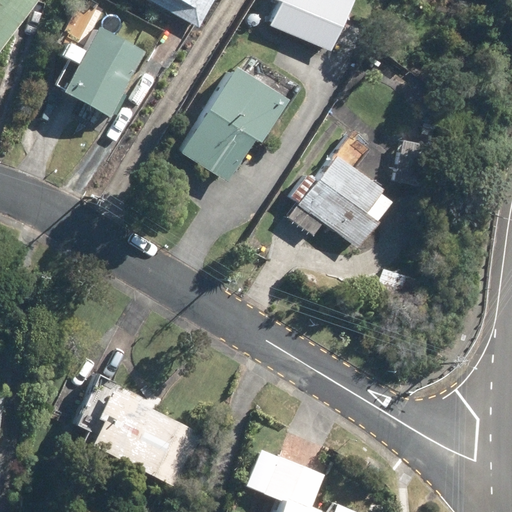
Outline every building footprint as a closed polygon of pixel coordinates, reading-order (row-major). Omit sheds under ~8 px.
[(0,0),(0,48),(36,0),(0,0)] [(148,0),(199,28),(213,0),(148,0)] [(108,116),(143,51),(98,28),(63,92),(108,116)] [(313,61),(301,76),(323,94),(335,78),(313,61)] [(180,151),(226,182),(255,139),(258,141),(285,100),(234,68),(180,151)] [(422,186),(430,150),(430,147),(402,141),(394,179),(422,186)] [(286,170),(251,147),(229,180),(265,203),(286,170)] [(438,189),(445,154),(430,150),(422,186),(438,189)] [(364,214),(381,191),(334,156),(317,181),(306,173),(289,195),(297,201),(285,217),(312,236),(322,222),(357,248),(375,222),(364,214)] [(381,270),(374,296),(410,306),(417,280),(381,270)] [(103,422),(91,445),(174,487),(200,435),(111,389),(96,419),(103,422)] [(263,492),(283,501),(277,511),(319,511),(310,508),(323,476),(278,457),(263,492)]
